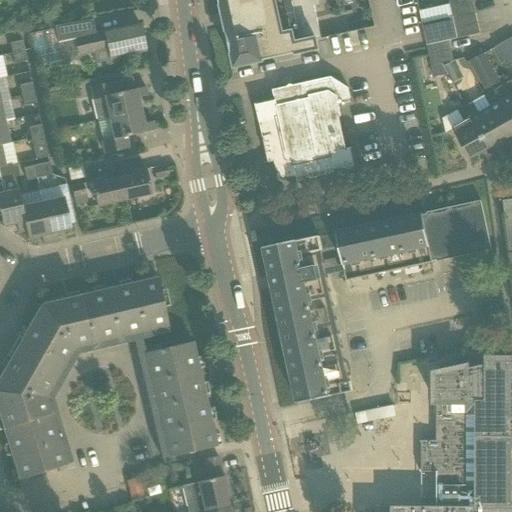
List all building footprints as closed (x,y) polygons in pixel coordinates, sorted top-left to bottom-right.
[(235,68),(264,62),(263,61),(297,54),(297,55),(319,50),(317,41),(322,39),(314,6),(320,5),(318,0),(220,0),(223,13),(225,13),(228,25),(226,26),(235,68)] [(474,4),(472,0),(449,0),(451,9),(474,4)] [(451,9),(453,17),(453,19),(476,14),(474,4),(451,9)] [(31,16),(22,10),(15,20),(24,26),(31,16)] [(476,14),(453,19),(455,29),(478,24),(476,14)] [(427,46),(449,41),(458,39),(455,29),(453,19),(453,17),(422,24),(427,46)] [(92,21),(55,27),(55,29),(61,52),(63,61),(93,54),(96,69),(111,65),(109,58),(145,50),(139,24),(96,34),(92,21)] [(480,34),(478,24),(455,29),(458,39),(480,34)] [(12,54),(24,51),(22,41),(10,43),(12,54)] [(449,41),(427,46),(429,56),(452,51),(449,41)] [(507,68),(511,65),(511,55),(505,42),(496,48),(507,68)] [(14,64),(27,61),(24,51),(12,54),(14,64)] [(454,61),(452,51),(429,56),(434,78),(448,75),(444,68),(442,64),(454,61)] [(470,62),(486,91),(500,83),(484,54),(470,62)] [(444,68),(448,75),(453,84),(464,79),(454,62),(444,68)] [(277,171),(279,172),(288,178),(297,176),(298,182),(361,168),(360,167),(357,167),(352,149),(356,148),(356,147),(346,149),(339,117),(342,117),(338,102),(351,99),(348,88),(331,77),(273,91),(275,100),(257,104),(256,101),(255,101),(269,163),(274,162),(277,171)] [(511,83),(511,81),(503,86),(511,101),(511,83)] [(97,121),(109,118),(141,111),(138,98),(147,96),(145,87),(116,94),(113,82),(89,88),(92,101),(97,121)] [(21,96),(34,93),(32,83),(19,86),(21,96)] [(502,101),(491,108),(508,138),(511,136),(511,101),(503,86),(496,90),(502,101)] [(21,96),(24,107),(36,104),(34,93),(21,96)] [(473,102),(466,107),(489,149),(508,138),(491,108),(480,114),(473,102)] [(489,149),(466,107),(458,111),(465,122),(452,129),(470,160),(489,149)] [(144,124),(141,111),(109,118),(97,121),(101,142),(104,155),(128,149),(126,137),(155,131),(152,122),(144,124)] [(0,145),(9,144),(4,122),(0,123),(0,145)] [(41,125),(28,128),(31,139),(43,136),(41,125)] [(43,136),(31,139),(33,147),(34,153),(35,160),(48,157),(45,146),(43,136)] [(34,166),(36,179),(52,175),(49,163),(34,166)] [(0,177),(3,193),(0,193),(0,217),(2,227),(16,224),(18,233),(26,231),(21,208),(21,207),(17,190),(12,165),(5,167),(0,167),(0,177)] [(26,181),(36,179),(34,166),(23,169),(26,181)] [(156,181),(168,178),(165,166),(153,169),(156,181)] [(133,176),(119,180),(124,200),(151,194),(145,169),(132,172),(133,176)] [(96,207),(124,200),(119,180),(104,183),(103,179),(91,182),(96,207)] [(83,185),(71,187),(73,196),(75,206),(87,203),(85,196),(86,196),(83,185)] [(64,198),(42,203),(51,244),(59,242),(57,233),(71,230),(70,225),(64,198)] [(511,200),(503,201),(505,219),(511,217),(511,200)] [(481,201),(429,213),(427,213),(427,215),(423,216),(423,214),(336,233),(346,282),(492,250),(481,201)] [(21,207),(21,208),(26,231),(27,240),(41,237),(43,246),(51,244),(42,203),(21,207)] [(264,248),(270,276),(297,404),(353,392),(319,237),(297,242),(297,241),(264,248)] [(6,355),(0,365),(5,368),(0,377),(0,430),(3,430),(7,444),(3,446),(6,457),(11,455),(15,469),(10,471),(14,482),(66,465),(45,398),(73,349),(168,327),(164,308),(170,307),(169,305),(163,307),(156,278),(131,284),(129,279),(118,282),(119,287),(105,290),(104,285),(92,288),(93,293),(79,296),(78,291),(67,294),(68,299),(41,305),(27,330),(22,327),(16,337),(25,342),(15,360),(6,355)] [(196,359),(192,342),(145,354),(144,352),(143,353),(168,458),(221,446),(221,444),(211,446),(209,438),(214,437),(210,421),(215,420),(215,418),(205,421),(203,412),(208,411),(205,395),(209,394),(209,393),(199,394),(197,386),(202,385),(198,369),(203,368),(203,367),(193,369),(191,360),(196,359)] [(435,414),(437,414),(437,441),(420,441),(420,443),(422,443),(423,470),(420,470),(420,473),(437,472),(437,499),(435,500),(435,502),(430,503),(424,507),(424,509),(394,509),(393,511),(511,511),(511,356),(485,357),(485,365),(467,369),(468,367),(435,373),(435,403),(438,403),(438,412),(435,412),(435,414)] [(187,511),(209,511),(229,508),(224,490),(226,489),(223,476),(222,477),(217,457),(204,460),(209,480),(181,486),(187,511)] [(140,478),(127,481),(132,500),(145,497),(140,478)]
